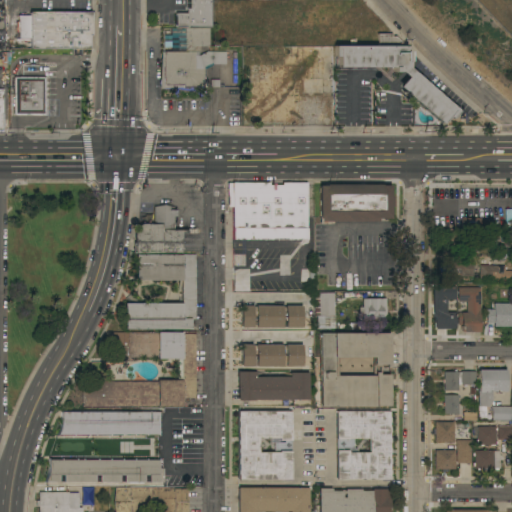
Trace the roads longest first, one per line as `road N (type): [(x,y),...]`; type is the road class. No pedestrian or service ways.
road 1 (residential): [(212,511),(216,158)]
road 2 (residential): [(414,158),(416,511)]
road 3 (residential): [(2,159),(0,364)]
road 4 (residential): [(511,118),(397,0)]
road 5 (secondary): [(88,315),(113,232),(118,158)]
road 6 (primary): [(414,158),(280,158)]
